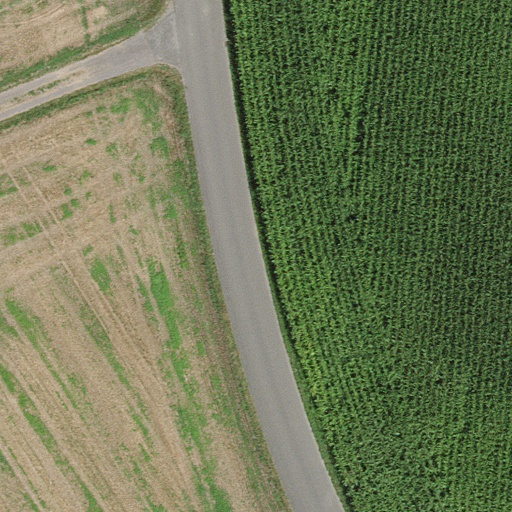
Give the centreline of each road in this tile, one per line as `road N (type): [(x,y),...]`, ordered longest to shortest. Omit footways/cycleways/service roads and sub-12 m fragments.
road 1 (unclassified): [(323,511),(242,273),(203,0)]
road 2 (track): [(207,27),(0,109)]
